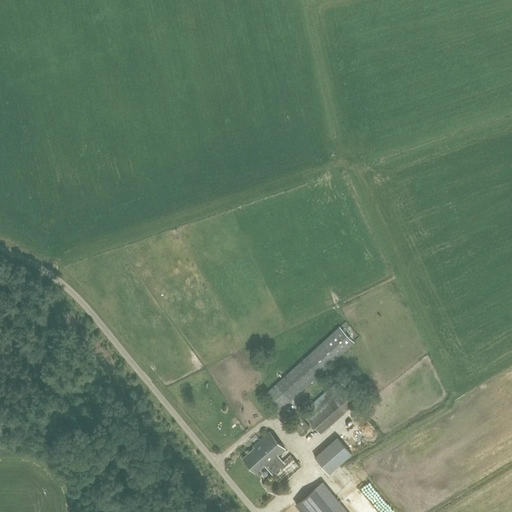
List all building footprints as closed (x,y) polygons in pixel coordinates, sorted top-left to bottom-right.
[(278,410),(354,342),(340,327),(265,395),(278,410)] [(337,381),(330,387),(325,391),(302,412),(321,433),(355,402),(337,381)] [(310,427),(299,414),(291,422),(301,435),(310,427)] [(279,454),(286,448),(270,431),(256,444),(257,445),(243,457),(256,472),(265,464),(282,483),(302,466),(291,454),(284,460),(279,454)] [(351,452),(337,436),(315,455),(329,472),(351,452)] [(348,511),(322,480),(295,502),(302,511),(348,511)]
